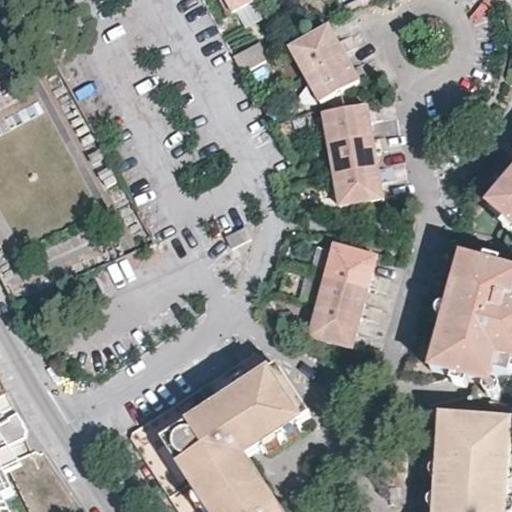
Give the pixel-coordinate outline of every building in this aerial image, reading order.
[(222,0),(230,14),(256,0),(222,0)] [(317,34),(293,49),(307,75),(348,53),(341,39),(334,25),(317,34)] [(261,43),(234,58),(243,74),(270,60),(261,43)] [(355,67),(348,53),(307,75),(322,105),(324,104),(362,84),(361,80),(355,67)] [(327,115),(332,145),(374,138),(371,121),(369,109),(369,107),(328,113),(327,115)] [(332,145),(337,176),(379,168),(377,154),(374,138),(332,145)] [(379,168),(337,176),(342,208),(385,201),(382,186),(379,168)] [(501,180),(507,186),(511,180),(511,169),(501,180)] [(511,180),(507,186),(489,207),(511,226),(511,180)] [(253,237),(248,226),(230,237),(234,246),(253,237)] [(336,247),(328,279),(377,292),(381,276),(384,261),(336,247)] [(511,270),(463,257),(455,285),(451,300),(456,302),(452,316),(449,328),(444,328),(440,342),(432,370),(485,384),(493,381),(496,372),(511,376),(511,270)] [(377,292),(328,279),(320,308),(368,321),(372,308),(377,292)] [(444,298),(451,300),(455,285),(449,283),(444,298)] [(362,342),(368,321),(320,308),(311,338),(359,351),(362,342)] [(432,341),(440,342),(444,328),(437,325),(432,341)] [(258,351),(248,346),(240,351),(245,361),(258,351)] [(316,416),(283,366),(179,433),(185,443),(174,451),(214,511),(286,511),(285,509),(252,458),(264,450),(316,416)] [(0,419),(0,511),(11,511),(20,507),(2,468),(36,452),(16,412),(0,419)] [(511,511),(511,504),(511,421),(456,418),(453,445),(447,445),(442,511),(511,511)]
